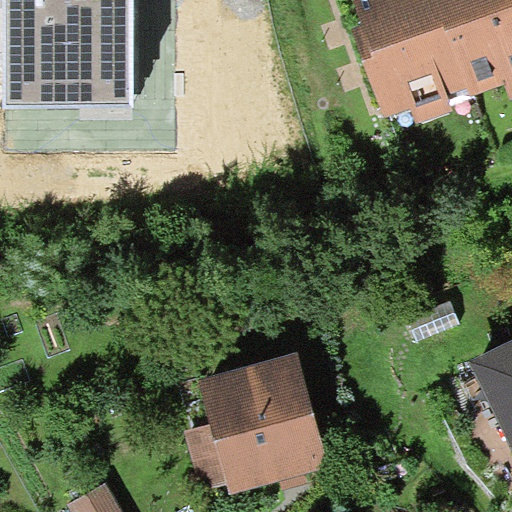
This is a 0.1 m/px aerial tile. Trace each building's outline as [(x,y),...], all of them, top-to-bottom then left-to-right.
[(0,0),(0,55),(11,55),(12,100),(127,99),(126,0),(0,0)] [(511,0),(354,0),(365,29),(353,34),(384,118),(411,109),(417,125),(453,111),(447,96),(467,88),(471,97),(504,84),(511,101),(511,100),(511,0)] [(511,347),(470,368),(511,454),(511,347)] [(298,358),(200,386),(211,427),(228,486),(231,498),(281,484),(292,481),(306,477),(330,470),(298,358)] [(228,486),(211,427),(187,434),(204,493),(228,486)] [(308,486),(306,477),(292,481),(281,484),(283,493),(308,486)] [(121,511),(106,486),(69,507),(72,511),(121,511)]
